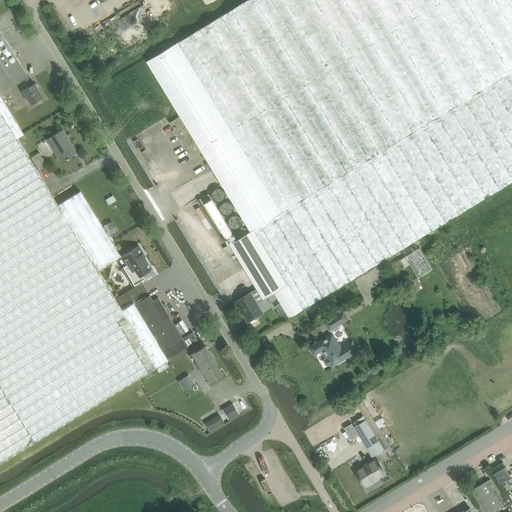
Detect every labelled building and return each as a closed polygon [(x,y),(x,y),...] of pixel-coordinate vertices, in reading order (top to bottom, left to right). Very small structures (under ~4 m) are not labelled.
[(511,71),(511,0),(246,0),(200,28),(147,61),(180,116),(202,152),(250,231),(511,71)] [(0,31),(0,307),(110,240),(81,190),(58,204),(18,138),(25,134),(0,93),(0,92),(27,76),(0,31)] [(413,243),(511,181),(511,72),(254,229),(303,309),(413,243)] [(34,83),(32,84),(27,77),(23,80),(27,87),(22,90),(30,104),(43,96),(34,83)] [(192,158),(202,152),(180,116),(170,122),(192,158)] [(60,161),(73,154),(69,146),(72,144),(63,129),(47,139),(60,161)] [(39,151),(31,156),(38,166),(45,162),(39,151)] [(284,321),(303,309),(254,229),(230,244),(257,288),(264,298),(274,292),(280,303),(275,306),(284,321)] [(97,269),(120,256),(110,240),(0,307),(0,462),(134,380),(167,360),(167,359),(127,291),(115,298),(97,269)] [(141,274),(150,268),(143,255),(144,254),(139,246),(122,256),(123,259),(124,259),(127,264),(121,267),(132,285),(143,278),(141,274)] [(419,248),(400,260),(416,286),(421,283),(418,278),(432,270),(419,248)] [(197,341),(192,332),(182,338),(158,297),(153,300),(142,282),(127,291),(167,359),(197,341)] [(257,303),(264,298),(257,288),(237,301),(249,321),(263,313),(257,303)] [(329,330),(348,319),(343,311),(325,322),(329,330)] [(345,329),(341,323),(331,330),(334,336),(345,329)] [(332,366),(358,350),(352,341),(341,348),(332,333),(310,347),(314,355),(322,350),(326,357),(325,358),(324,360),(324,362),(325,364),(327,365),(329,365),(331,364),(332,366)] [(200,367),(213,359),(205,345),(191,353),(200,367)] [(209,381),(222,373),(213,359),(200,367),(209,381)] [(168,366),(164,368),(167,373),(173,369),(170,363),(167,365),(168,366)] [(183,390),(193,384),(188,375),(178,381),(183,390)] [(352,424),(345,428),(352,440),(360,435),(373,456),(384,450),(390,446),(381,432),(363,401),(357,404),(366,419),(353,426),(352,424)] [(232,402),(222,408),(229,420),(239,414),(232,402)] [(219,415),(214,417),(219,425),(223,422),(219,415)] [(214,417),(204,423),(209,430),(219,425),(214,417)] [(365,486),(386,473),(377,457),(355,470),(365,486)] [(486,511),(487,511),(504,502),(490,479),(473,489),(486,511)] [(508,494),(503,497),(507,503),(511,510),(511,509),(511,499),(508,494)]
